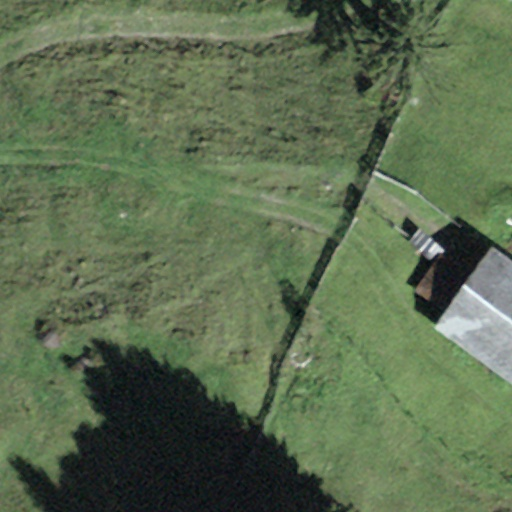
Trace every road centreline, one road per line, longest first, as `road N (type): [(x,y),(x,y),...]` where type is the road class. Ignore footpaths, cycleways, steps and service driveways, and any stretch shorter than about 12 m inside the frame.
road 1 (track): [(0,79),(85,28),(347,21),(378,0)]
road 2 (track): [(0,160),(391,186)]
